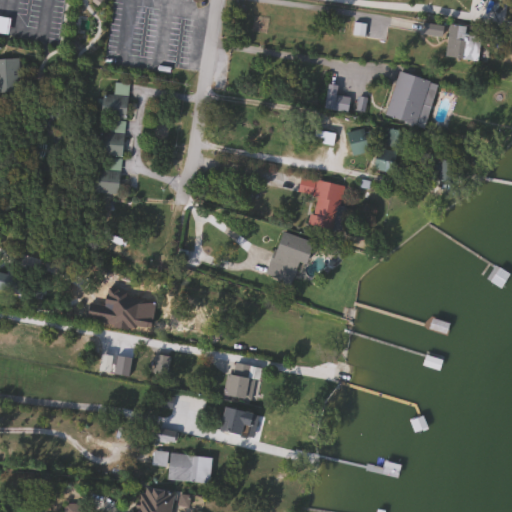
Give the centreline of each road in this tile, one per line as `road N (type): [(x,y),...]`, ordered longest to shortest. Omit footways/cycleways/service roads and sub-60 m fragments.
road 1 (residential): [(215,0),(187,188)]
road 2 (residential): [(192,143),(374,177)]
